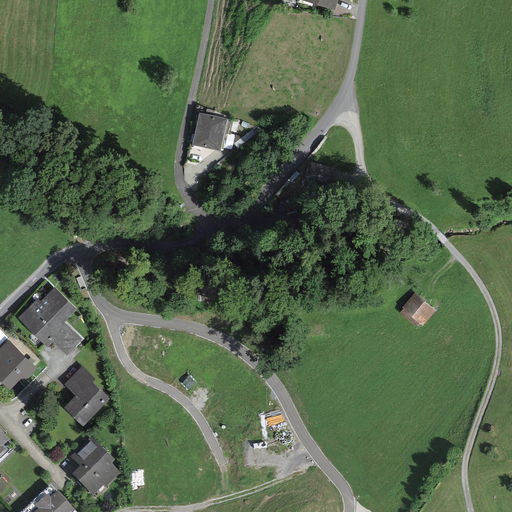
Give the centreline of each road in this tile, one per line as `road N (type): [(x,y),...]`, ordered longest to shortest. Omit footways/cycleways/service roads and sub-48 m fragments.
road 1 (track): [(471,511),(465,461),(495,371),(496,318),(482,286),(438,232),(371,189),(340,102)]
road 2 (residential): [(82,249),(94,292),(114,312),(190,326),(257,363),(345,490),(348,511)]
road 3 (residential): [(363,0),(353,67),(334,112),(254,204),(222,224)]
road 4 (residential): [(222,224),(185,193),(179,170),(209,0)]
road 5 (track): [(118,511),(201,501),(322,460)]
road 6 (unclassified): [(202,238),(188,247),(127,242),(82,249)]
